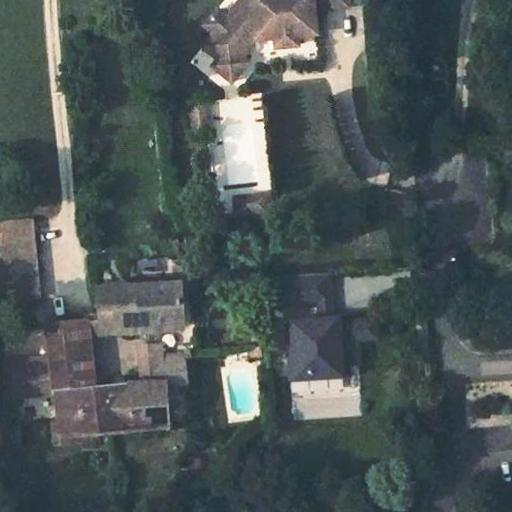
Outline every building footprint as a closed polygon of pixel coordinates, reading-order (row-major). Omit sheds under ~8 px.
[(348,5),(347,0),(250,0),(251,10),(229,12),(227,16),(217,8),(204,24),(214,32),(203,45),(218,58),(219,58),(240,56),(255,39),(274,37),(275,46),(297,44),(296,35),(316,33),(314,9),(348,5)] [(239,0),(229,12),(251,10),(250,0),(239,0)] [(248,61),(240,56),(219,58),(218,58),(212,65),(232,81),(248,61)] [(189,131),(206,129),(203,99),(186,101),(189,131)] [(233,199),(235,216),(265,212),(263,196),(233,199)] [(33,221),(0,223),(0,266),(4,304),(41,300),(33,221)] [(328,275),(274,278),(275,307),(318,305),(330,304),(328,275)] [(53,392),(58,439),(166,430),(163,388),(184,386),(181,353),(160,355),(159,347),(135,349),(139,385),(91,389),(86,338),(181,329),(178,283),(93,289),(97,321),(84,322),(46,326),(49,358),(50,365),(30,367),(30,360),(12,362),(16,397),(53,392)] [(331,324),(330,304),(318,305),(319,324),(331,324)] [(286,326),(289,377),(342,374),(342,361),(357,360),(356,341),(363,341),(362,322),(331,324),(319,324),(286,326)] [(374,322),(362,322),(363,341),(375,340),(374,322)] [(30,360),(30,367),(50,365),(49,358),(30,360)] [(7,398),(16,397),(12,362),(3,363),(7,398)] [(0,436),(1,445),(12,444),(7,398),(0,398),(0,436)]
